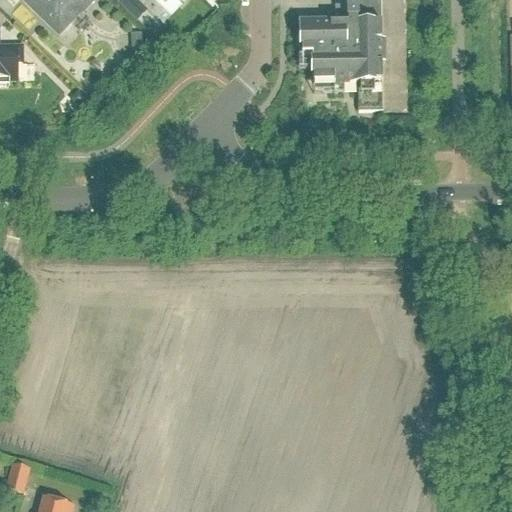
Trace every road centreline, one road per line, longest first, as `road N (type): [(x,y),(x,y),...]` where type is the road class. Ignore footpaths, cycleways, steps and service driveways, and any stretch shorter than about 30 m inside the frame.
road 1 (tertiary): [(511,191),(284,195),(251,176),(214,136)]
road 2 (track): [(442,192),(511,401)]
road 3 (tertiary): [(214,136),(144,188),(111,197),(25,198)]
road 4 (residential): [(214,136),(256,70),(259,0)]
